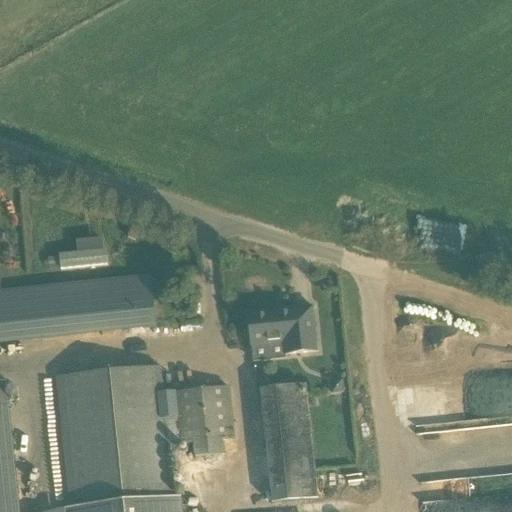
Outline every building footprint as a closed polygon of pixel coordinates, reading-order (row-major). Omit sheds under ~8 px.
[(111,246),(74,249),(76,269),(113,264),(111,246)] [(0,346),(156,330),(151,277),(0,292),(0,346)] [(252,347),(300,342),(296,309),(248,314),(252,347)] [(63,511),(180,511),(179,499),(174,500),(168,447),(193,445),(195,459),(228,455),(226,441),(234,440),(228,387),(163,394),(160,367),(59,378),(73,509),(63,511)] [(0,511),(18,511),(14,452),(11,452),(2,384),(0,384),(0,511)] [(271,505),(281,504),(317,500),(305,385),(269,389),(260,390),(271,505)] [(375,493),(374,472),(331,474),(332,495),(375,493)]
